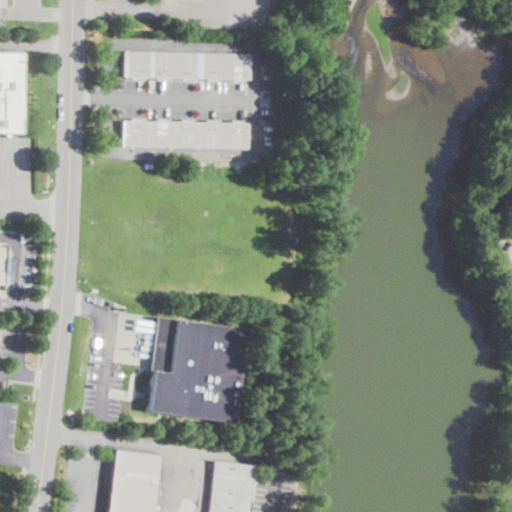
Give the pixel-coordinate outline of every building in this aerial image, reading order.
[(247,55),(247,79),(240,79),(240,81),(230,81),(230,79),(215,79),(215,81),(204,81),(204,79),(189,78),(189,80),(179,80),(179,78),(164,78),(164,80),(154,80),(154,78),(139,77),(139,80),(129,80),(129,78),(121,77),(122,51),(248,54),(247,55)] [(20,53),(19,133),(0,132),(0,52),(20,53)] [(138,119),(138,121),(153,121),(153,119),(164,119),(164,122),(178,122),(178,120),(189,120),(189,122),(203,122),(203,120),(214,120),(214,123),(229,123),(229,120),(239,120),(239,123),(247,124),(246,149),(120,146),(120,121),(128,121),(128,119),(138,119)] [(242,329),(228,423),(145,411),(150,371),(147,371),(155,317),(242,329)] [(157,456),(149,511),(105,511),(113,450),(157,456)] [(252,465),(246,511),(205,511),(212,460),(252,465)]
